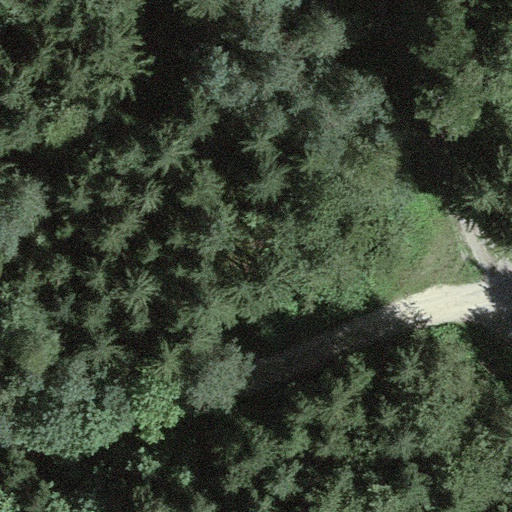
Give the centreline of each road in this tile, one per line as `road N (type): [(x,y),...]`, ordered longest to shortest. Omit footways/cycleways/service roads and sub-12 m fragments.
road 1 (track): [(511,295),(103,429),(0,445)]
road 2 (track): [(511,345),(381,0)]
